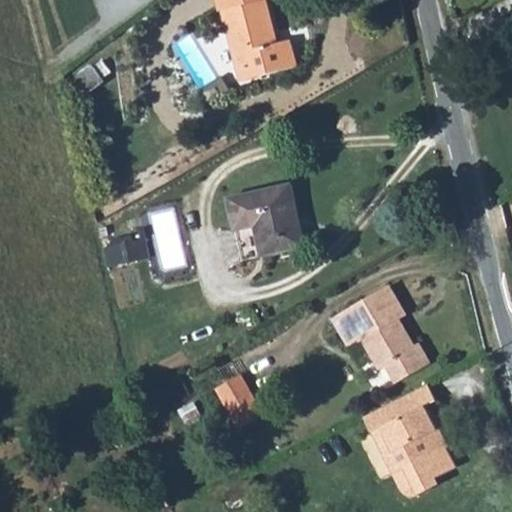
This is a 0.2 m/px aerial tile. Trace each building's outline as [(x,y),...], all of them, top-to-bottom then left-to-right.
[(217,0),(220,11),(223,11),(239,69),(257,65),(259,76),(297,66),(290,40),(279,43),(267,0),(217,0)] [(257,65),(239,69),(242,81),(259,76),(257,65)] [(293,185),(229,199),(242,260),(306,246),(293,185)] [(114,243),(104,245),(108,265),(150,257),(146,238),(134,240),(133,233),(113,237),(114,243)] [(364,341),(369,348),(400,330),(396,322),(400,320),(406,316),(390,287),(334,319),(351,348),(364,341)] [(400,320),(396,322),(400,330),(404,328),(400,320)] [(400,330),(369,348),(381,369),(387,365),(389,370),(422,351),(417,343),(414,345),(404,328),(400,330)] [(422,351),(389,370),(398,384),(430,365),(422,351)] [(217,389),(228,408),(232,415),(255,403),(240,376),(217,389)] [(427,384),(365,415),(373,431),(380,428),(391,451),(382,455),(400,490),(403,494),(406,495),(410,496),(412,496),(416,495),(430,488),(433,478),(455,467),(425,406),(435,401),(427,384)] [(228,408),(218,413),(227,429),(259,411),(255,403),(232,415),(228,408)] [(259,411),(227,429),(230,432),(237,428),(238,429),(262,415),(259,411)] [(373,431),(365,415),(363,416),(382,455),(391,451),(380,428),(373,431)]
